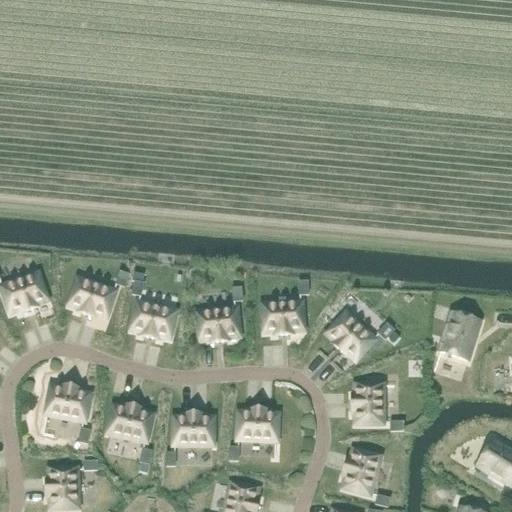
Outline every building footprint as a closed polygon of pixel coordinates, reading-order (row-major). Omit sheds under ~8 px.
[(128,276),(120,272),(114,285),(124,288),(128,276)] [(21,315),(36,309),(35,306),(45,302),(37,278),(1,290),(10,314),(20,311),(21,315)] [(105,319),(113,295),(78,282),(69,307),(80,310),(78,314),(93,319),(95,316),(105,319)] [(143,284),(134,282),(131,296),(140,298),(143,284)] [(299,297),(308,297),(307,284),(298,285),(299,297)] [(241,288),(230,290),(232,304),(243,303),(241,288)] [(168,340),(174,315),(137,306),(131,332),(142,334),(141,338),(157,341),(157,338),(168,340)] [(291,336),(291,332),(302,332),(300,306),(263,308),(264,334),(275,333),(275,337),(291,336)] [(227,343),(227,339),(238,338),(235,312),(197,316),(200,342),(211,341),(211,345),(227,343)] [(466,363),(479,324),(452,316),(440,354),(466,363)] [(355,362),(372,343),(345,317),(327,336),(335,344),(333,347),(344,357),(347,354),(355,362)] [(384,342),(393,332),(386,326),(378,336),(384,342)] [(77,395),(78,392),(62,389),(62,393),(51,390),(46,416),(83,423),(88,398),(77,395)] [(379,428),(381,390),(355,389),(355,400),(351,400),(350,416),(354,416),(354,427),(379,428)] [(140,416),(141,412),(125,408),(124,412),(114,410),(108,435),(145,443),(151,418),(140,416)] [(265,417),(266,413),(250,412),(250,416),(239,416),(237,441),(275,443),(276,418),(265,417)] [(201,421),(201,417),(185,417),(185,421),(174,421),(174,447),(211,447),(212,421),(201,421)] [(405,423),(389,422),(390,432),(405,432),(405,423)] [(87,446),(89,433),(80,431),(78,444),(87,446)] [(511,489),(511,487),(511,456),(492,444),(477,468),(511,489)] [(237,463),(238,450),(229,450),(229,463),(237,463)] [(148,466),(151,454),(142,452),(139,464),(148,466)] [(368,497),(378,460),(353,453),(350,464),(346,463),(342,478),(346,479),(343,490),(368,497)] [(174,468),(175,455),(166,455),(165,468),(174,468)] [(84,473),(96,472),(96,464),(83,464),(84,473)] [(50,510),(76,510),(75,472),(49,473),(50,484),(46,484),(46,500),(50,499),(50,510)] [(256,511),(258,504),(254,503),(256,492),(231,487),(225,511),(256,511)] [(391,501),(377,496),(373,506),(387,510),(391,501)]
